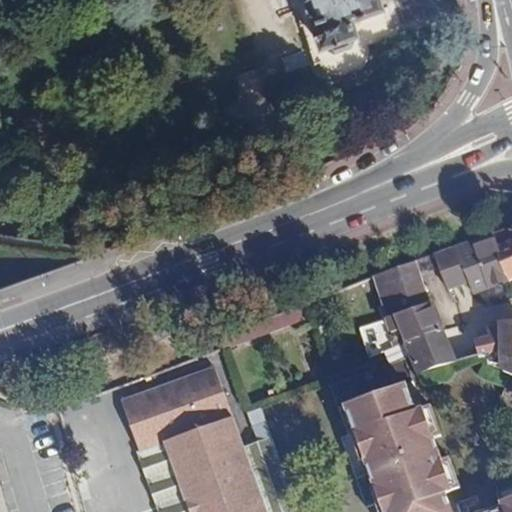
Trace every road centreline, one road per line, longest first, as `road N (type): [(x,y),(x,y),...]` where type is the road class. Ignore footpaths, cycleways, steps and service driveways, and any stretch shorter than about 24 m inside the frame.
road 1 (secondary): [(423,169),(0,335)]
road 2 (secondary): [(508,0),(468,97),(423,169)]
